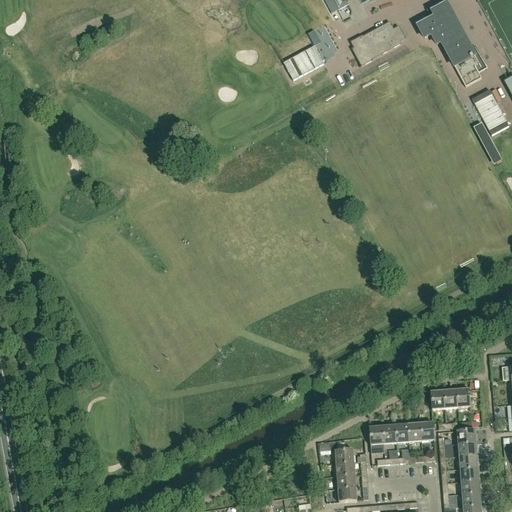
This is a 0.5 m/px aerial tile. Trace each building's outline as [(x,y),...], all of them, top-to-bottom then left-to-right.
[(332,0),(339,12),(348,7),(344,0),(332,0)] [(424,39),(431,36),(437,46),(441,43),(465,89),(481,80),(479,75),(487,70),(475,48),(471,50),(447,6),(441,9),(439,5),(434,8),(436,11),(430,15),(433,20),(418,28),(424,39)] [(400,43),(406,40),(399,28),(394,31),(390,23),(363,38),(362,37),(351,43),(354,49),(352,50),(362,68),(373,62),(373,61),(402,45),(400,43)] [(339,34),(320,44),(323,51),(343,41),(339,34)] [(324,65),(315,48),(284,65),(293,82),(324,65)] [(511,107),(508,109),(506,104),(511,101),(504,85),(495,89),(507,114),(511,111),(511,107)] [(489,91),(472,101),(492,137),(509,128),(489,91)] [(456,391),(458,410),(470,409),(471,409),(469,391),(461,392),(461,390),(456,391)] [(445,411),(458,410),(456,391),(456,392),(449,393),(449,391),(444,392),(445,411)] [(433,412),(445,411),(444,392),(444,393),(436,394),(436,392),(431,393),(431,394),(432,412),(433,412)] [(409,444),(422,443),(420,424),(420,426),(412,426),(412,425),(407,425),(409,444)] [(435,443),(433,424),(433,425),(425,425),(425,424),(420,424),(422,443),(434,442),(434,443),(435,443)] [(409,444),(407,425),(407,427),(400,427),(400,426),(395,426),(396,445),(409,444)] [(384,446),(396,445),(395,426),(395,428),(387,428),(387,427),(382,427),(384,446)] [(384,446),(382,427),(382,429),(375,429),(375,428),(370,428),(370,430),(369,430),(371,448),(371,447),(384,446)] [(457,434),(458,446),(477,445),(476,445),(475,437),(477,437),(476,432),(475,432),(457,433),(457,434)] [(356,440),(356,448),(366,447),(366,440),(356,440)] [(335,453),(338,453),(337,443),(320,445),(321,456),(331,455),(330,453),(335,453)] [(477,450),(477,445),(458,446),(459,459),(478,457),(477,457),(476,450),(477,450)] [(336,466),(355,464),(354,464),(353,457),(355,457),(354,452),(353,452),(353,451),(338,453),(335,453),(336,466)] [(459,459),(460,471),(479,470),(478,470),(477,462),(478,462),(478,457),(459,459)] [(356,469),(355,464),(336,466),(337,478),(356,477),(355,477),(354,469),(356,469)] [(460,471),(461,484),(480,482),(479,482),(478,475),(479,475),(479,470),(460,471)] [(338,491),(357,490),(357,489),(356,490),(355,482),(357,482),(356,477),(337,478),(338,491)] [(481,495),(480,495),(479,487),(480,487),(480,482),(461,484),(462,496),(481,495)] [(358,494),(357,490),(338,491),(339,503),(339,504),(357,503),(357,502),(356,494),(358,494)] [(462,496),(463,509),(482,508),(482,507),(481,508),(480,500),(481,500),(481,495),(462,496)]
